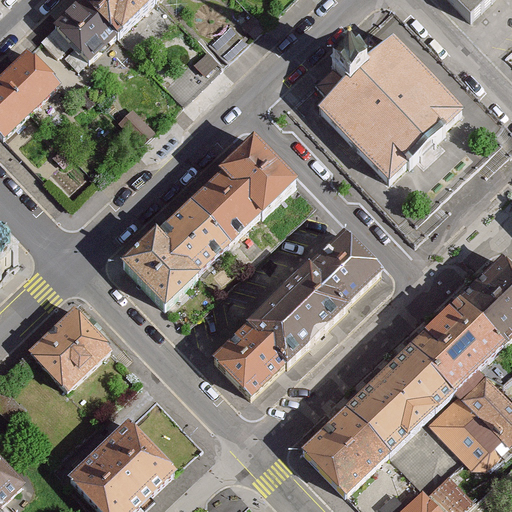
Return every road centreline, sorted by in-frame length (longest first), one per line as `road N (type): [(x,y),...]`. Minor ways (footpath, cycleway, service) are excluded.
road 1 (residential): [(242,100),(424,294)]
road 2 (unclassified): [(251,454),(71,266)]
road 3 (unclassified): [(71,266),(242,100)]
road 4 (unclassified): [(251,454),(424,294)]
road 5 (residential): [(511,106),(408,0)]
road 6 (unclassified): [(242,100),(350,0)]
